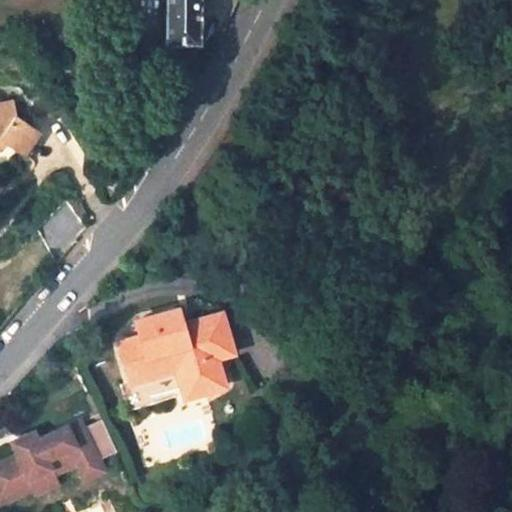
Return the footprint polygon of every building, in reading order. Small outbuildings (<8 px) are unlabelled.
[(198,41),(198,0),(168,0),(169,43),(198,41)] [(0,148),(6,142),(23,154),(38,134),(16,117),(14,101),(0,103),(0,148)] [(233,354),(222,313),(183,324),(179,309),(137,321),(141,336),(120,342),(132,382),(177,370),(182,387),(185,397),(226,385),(218,358),(233,354)] [(128,409),(154,403),(152,396),(182,387),(177,370),(132,382),(121,386),(128,409)] [(121,462),(102,419),(84,428),(80,421),(37,440),(34,434),(21,440),(16,452),(19,458),(0,466),(0,502),(34,487),(29,478),(49,469),(52,474),(75,464),(79,473),(90,476),(121,462)] [(49,469),(29,478),(34,487),(36,493),(56,484),(52,474),(49,469)]
